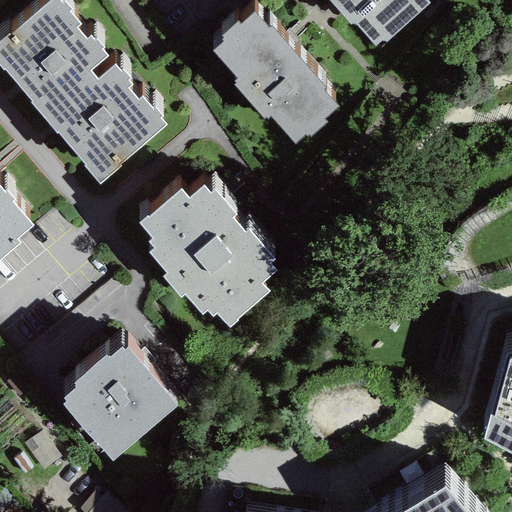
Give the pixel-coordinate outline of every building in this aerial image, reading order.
[(8,33),(0,40),(0,67),(3,71),(4,69),(31,102),(30,103),(56,134),(57,133),(84,165),(83,166),(99,185),(122,167),(120,165),(168,125),(142,95),(138,99),(129,88),(132,85),(127,80),(130,78),(123,69),(121,70),(115,63),(97,78),(91,70),(109,55),(103,49),(105,47),(97,37),(95,39),(91,34),(86,38),(77,27),(81,24),(69,11),(71,10),(64,2),(63,3),(60,0),(51,0),(10,35),(8,33)] [(327,0),(349,24),(352,22),(374,47),(382,40),(385,43),(426,7),(419,0),(327,0)] [(223,42),(212,51),(236,78),(234,80),(236,83),(234,85),(263,120),(266,117),(268,120),(270,118),(294,146),(306,136),(308,138),(327,122),(325,119),(338,108),(323,90),(325,88),(271,25),(268,28),(254,12),(240,24),(238,21),(221,36),(223,38),(221,40),(223,42)] [(180,190),(139,226),(151,240),(147,243),(153,249),(148,253),(166,274),(162,277),(180,298),(184,295),(202,316),(207,311),(212,318),(216,314),(229,329),(270,293),(262,284),(278,271),(271,264),(275,260),(249,230),(245,234),(232,219),(236,215),(214,190),(210,193),(203,185),(188,198),(180,190)] [(0,259),(20,243),(17,240),(33,226),(0,187),(0,259)] [(66,401),(62,404),(112,462),(177,407),(128,348),(125,351),(122,347),(110,358),(109,357),(108,358),(106,355),(73,383),(75,386),(74,387),(75,388),(63,398),(66,401)] [(483,440),(511,454),(511,353),(506,355),(483,440)] [(82,503),(93,511),(136,511),(98,482),(82,503)] [(465,511),(443,487),(401,511),(465,511)]
